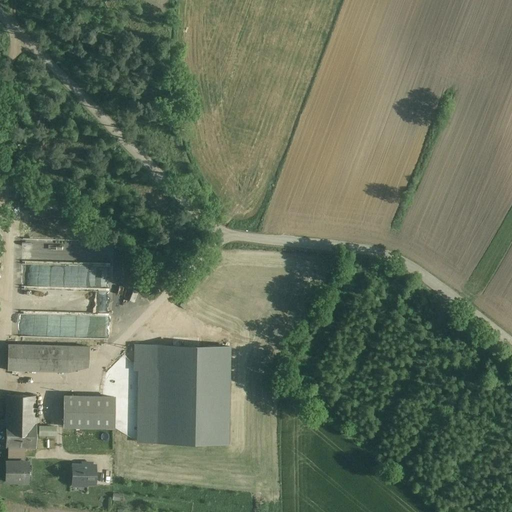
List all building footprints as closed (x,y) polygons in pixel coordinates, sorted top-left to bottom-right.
[(90,343),(9,343),(8,372),(89,372),(90,343)] [(32,396),(2,395),(2,418),(0,418),(0,427),(1,428),(1,445),(5,445),(20,445),(31,446),(32,396)] [(114,397),(64,396),(63,427),(113,428),(114,397)] [(55,427),(39,427),(39,435),(55,435),(55,427)] [(20,445),(5,445),(5,449),(3,449),(3,461),(20,461),(20,445)] [(20,461),(3,461),(3,465),(0,465),(0,474),(0,479),(25,480),(25,461),(20,461)] [(91,463),(82,463),(82,465),(72,465),(72,484),(79,484),(79,485),(86,485),(86,484),(95,484),(95,465),(91,465),(91,463)]
